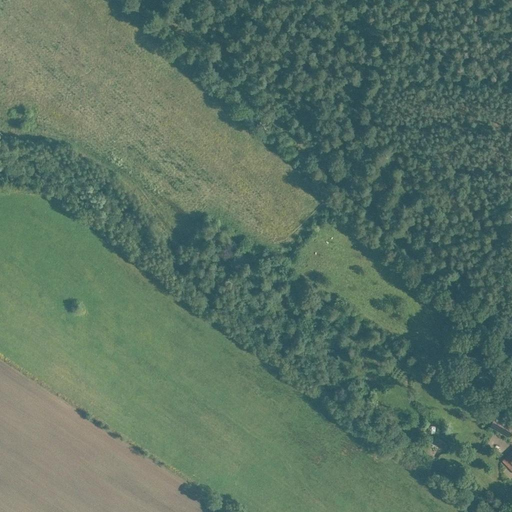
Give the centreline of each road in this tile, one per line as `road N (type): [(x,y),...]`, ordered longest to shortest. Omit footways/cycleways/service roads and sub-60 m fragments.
road 1 (track): [(158,0),(511,336)]
road 2 (track): [(349,181),(368,151),(372,0)]
